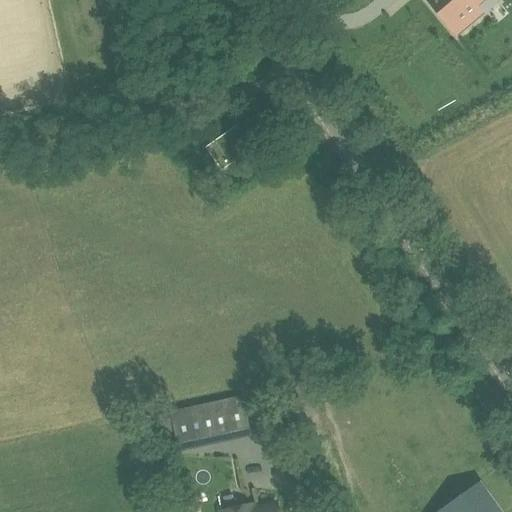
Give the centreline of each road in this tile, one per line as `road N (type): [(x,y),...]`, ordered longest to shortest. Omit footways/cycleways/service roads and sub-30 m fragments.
road 1 (unclassified): [(511,382),(296,72)]
road 2 (unclassified): [(0,137),(296,72)]
